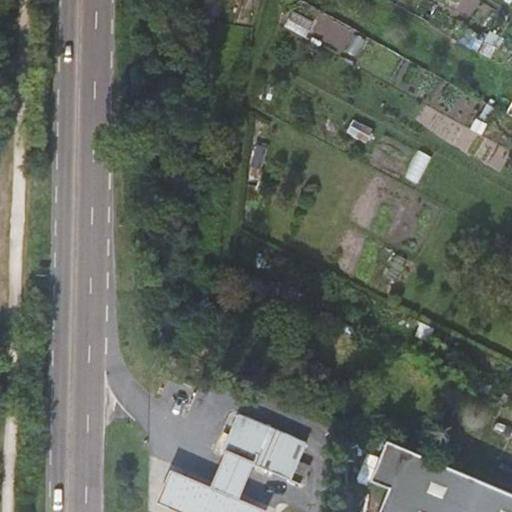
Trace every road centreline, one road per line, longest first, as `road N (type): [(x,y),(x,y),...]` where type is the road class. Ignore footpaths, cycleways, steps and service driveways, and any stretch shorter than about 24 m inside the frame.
road 1 (secondary): [(72,0),(62,511)]
road 2 (secondary): [(87,511),(95,0)]
